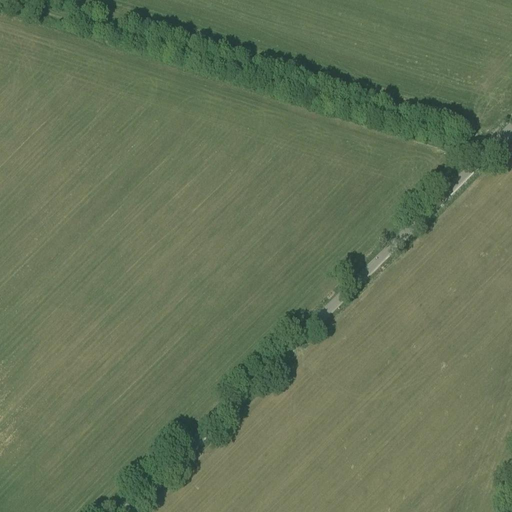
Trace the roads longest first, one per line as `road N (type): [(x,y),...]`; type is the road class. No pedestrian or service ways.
road 1 (tertiary): [(121,511),(511,129)]
road 2 (track): [(490,150),(4,0)]
